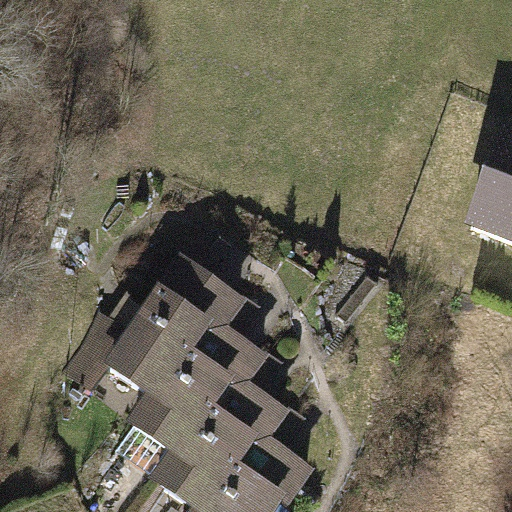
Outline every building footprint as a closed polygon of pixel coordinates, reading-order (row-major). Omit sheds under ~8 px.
[(511,146),(501,142),(466,242),(511,257),(511,146)] [(211,237),(195,257),(216,273),(232,253),(211,237)] [(133,394),(211,287),(184,267),(133,336),(105,315),(60,376),(91,399),(108,376),(133,394)] [(128,433),(169,464),(249,354),(245,351),(231,341),(251,314),(211,287),(133,394),(147,407),(128,433)] [(149,490),(178,511),(201,511),(274,414),(263,406),(252,398),(271,371),(249,354),(169,464),(149,490)] [(201,511),(293,511),(315,483),(285,461),(274,453),(293,428),(274,414),(201,511)]
